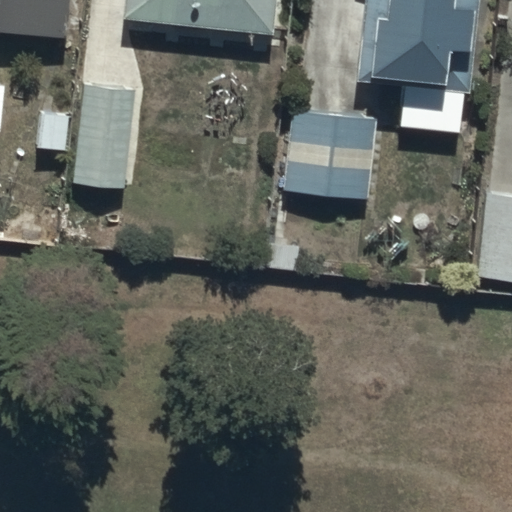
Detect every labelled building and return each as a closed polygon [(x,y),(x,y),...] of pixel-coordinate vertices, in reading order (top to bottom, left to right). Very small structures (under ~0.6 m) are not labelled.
[(73,0),(0,0),(0,26),(69,35),(73,0)] [(274,0),(123,0),(123,7),(272,24),(274,0)] [(360,0),(353,76),(400,81),(395,122),(458,129),(472,0),(360,0)] [(123,182),(134,82),(82,76),(70,176),(123,182)] [(373,115),(292,106),(283,188),(364,197),(373,115)] [(511,192),(483,190),(475,274),(511,277),(511,192)]
